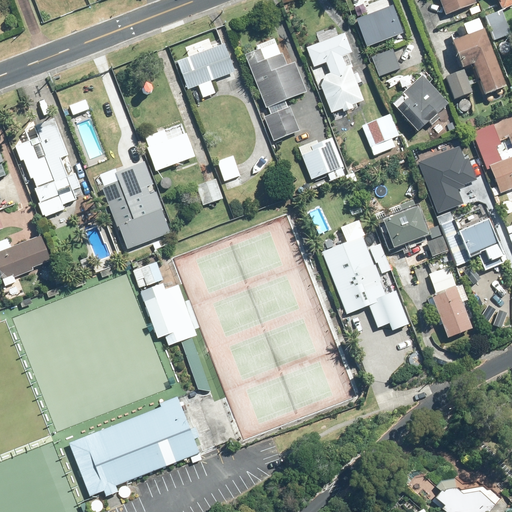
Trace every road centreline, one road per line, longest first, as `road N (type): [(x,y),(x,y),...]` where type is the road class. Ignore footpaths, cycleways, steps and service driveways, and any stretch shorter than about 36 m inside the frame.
road 1 (residential): [(511,357),(436,397),(307,511)]
road 2 (tertiary): [(195,0),(0,75)]
